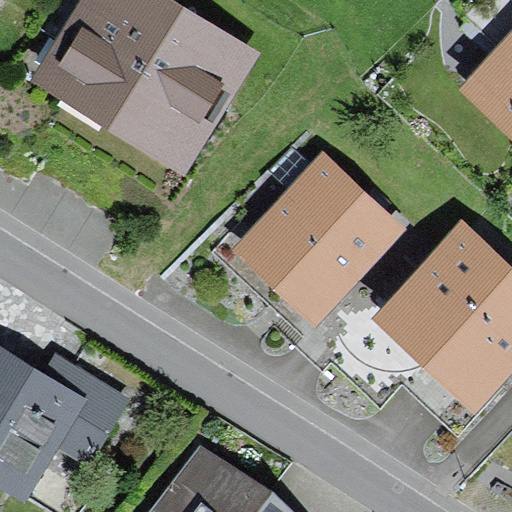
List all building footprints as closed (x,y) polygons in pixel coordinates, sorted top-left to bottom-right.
[(97,0),(85,0),(48,61),(190,148),(243,62),(173,19),(179,11),(161,0),(104,0),(103,3),(97,0)] [(511,52),(484,82),(511,109),(511,52)] [(323,166),(252,242),(318,304),(389,228),(323,166)] [(511,282),(462,236),(394,309),(478,386),(511,349),(511,282)] [(0,363),(0,465),(18,477),(45,434),(86,460),(123,401),(71,368),(53,396),(0,363)] [(193,458),(150,511),(276,511),(265,499),(193,458)]
